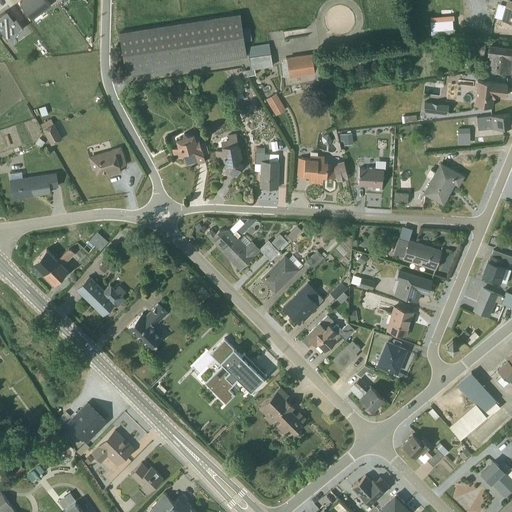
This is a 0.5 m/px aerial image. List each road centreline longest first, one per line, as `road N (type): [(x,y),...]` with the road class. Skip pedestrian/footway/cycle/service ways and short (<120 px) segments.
road 1 (secondary): [(250,511),(0,263)]
road 2 (residential): [(161,214),(209,208),(483,227)]
road 3 (residential): [(161,214),(172,235),(373,438)]
road 4 (residential): [(106,0),(106,82),(152,175),(161,214)]
road 5 (unclassified): [(483,227),(434,343),(434,362),(446,379)]
road 6 (residential): [(0,240),(28,226),(96,215),(161,214)]
